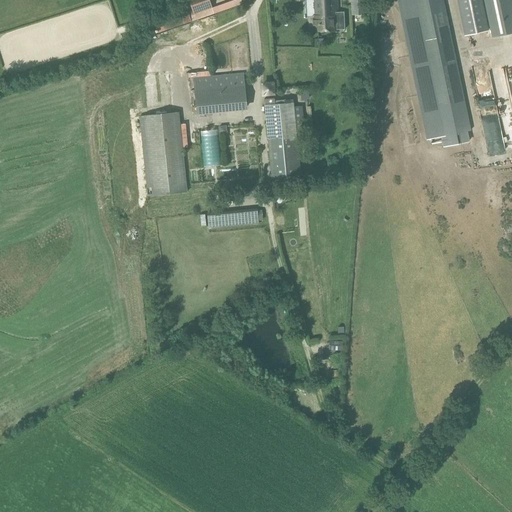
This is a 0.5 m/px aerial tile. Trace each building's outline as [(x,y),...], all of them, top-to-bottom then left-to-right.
[(188,0),(195,20),(213,14),(208,0),(188,0)] [(309,31),(338,30),(338,29),(345,29),(344,12),(337,12),(336,0),(312,0),(314,16),(309,16),(309,22),(305,22),(304,24),(304,29),(309,29),(309,31)] [(365,15),(364,0),(350,0),(351,15),(365,15)] [(470,131),(442,0),(397,0),(426,140),(441,137),(443,147),(469,142),(467,131),(470,131)] [(456,0),(464,36),(488,30),(482,0),(456,0)] [(511,0),(483,0),(492,38),(511,33),(511,0)] [(176,26),(191,21),(187,11),(173,16),(176,26)] [(461,70),(464,85),(470,83),(467,68),(461,70)] [(243,73),(193,78),(197,111),(246,107),(243,73)] [(468,104),(474,103),(470,85),(464,87),(468,104)] [(491,101),(494,112),(504,109),(500,98),(491,101)] [(272,183),(301,181),(293,103),(264,105),(272,183)] [(215,111),(216,118),(248,117),(248,110),(215,111)] [(178,112),(138,116),(146,196),(187,192),(178,112)] [(205,137),(208,171),(220,171),(217,136),(205,137)] [(200,153),(189,154),(190,170),(201,170),(200,153)] [(237,173),(238,183),(248,182),(248,173),(237,173)] [(257,210),(207,215),(208,226),(258,220),(257,210)]
